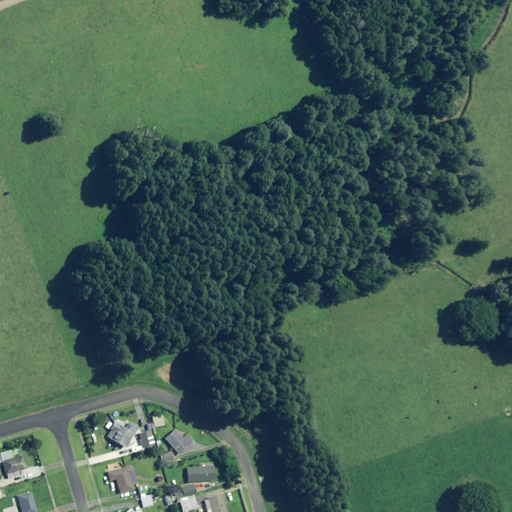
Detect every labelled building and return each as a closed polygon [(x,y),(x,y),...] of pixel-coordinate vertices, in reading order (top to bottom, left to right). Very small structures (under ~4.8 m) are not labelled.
[(137,427),(118,416),(106,437),(125,448),(137,427)] [(165,426),(163,416),(152,417),(154,427),(165,426)] [(189,436),(180,426),(164,439),(174,450),(189,436)] [(147,439),(140,435),(134,444),(142,448),(147,439)] [(161,445),(160,441),(150,442),(151,449),(158,448),(157,445),(161,445)] [(13,458),(10,450),(0,453),(0,456),(7,479),(23,474),(22,470),(27,468),(23,454),(13,458)] [(173,460),(171,452),(160,455),(162,463),(173,460)] [(214,480),(213,459),(186,462),(187,483),(214,480)] [(137,483),(132,466),(107,473),(109,481),(115,479),(119,494),(133,490),(132,485),(137,483)] [(42,487),(40,481),(28,484),(29,491),(42,487)] [(197,494),(194,484),(181,488),(184,498),(197,494)] [(36,511),(31,492),(14,497),(15,499),(17,498),(21,511),(36,511)] [(226,511),(221,494),(208,498),(211,511),(226,511)] [(153,505),(150,495),(140,498),(143,508),(153,505)] [(183,511),(197,508),(194,497),(180,501),(182,511),(183,511)]
